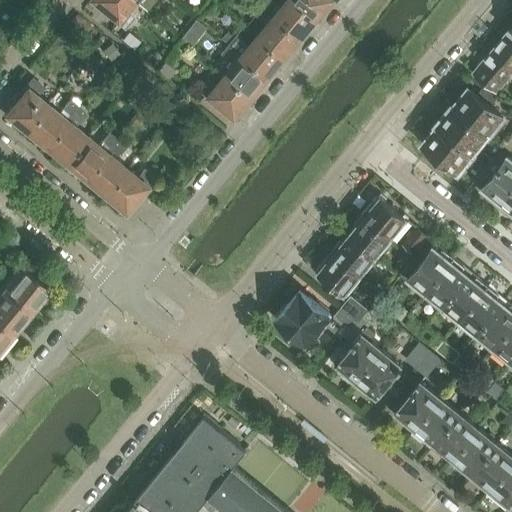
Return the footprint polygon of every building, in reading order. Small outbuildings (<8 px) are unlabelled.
[(123,13),(133,1),(132,0),(93,0),(100,6),(99,7),(121,25),(113,34),(122,42),(123,40),(129,33),(124,28),(131,20),(123,13)] [(273,11),(278,5),(271,0),(266,0),(262,6),(275,16),(276,14),(273,11)] [(296,0),(288,0),(276,14),(275,16),(301,37),(308,28),(311,28),(315,22),(315,20),(317,17),(296,0)] [(296,0),(317,17),(319,14),(322,14),(327,9),(326,6),(331,0),(296,0)] [(275,16),(262,6),(255,14),(264,22),(269,16),(273,19),(275,16)] [(92,26),(77,14),(71,21),(86,34),(92,26)] [(275,16),(273,19),(259,36),(284,57),(286,54),(289,54),(294,49),(293,46),(301,37),(275,16)] [(197,21),(184,38),(194,46),(207,29),(197,21)] [(511,71),(511,26),(474,72),(496,90),(511,71)] [(229,31),(224,38),(231,43),(236,37),(229,31)] [(129,33),(123,40),(134,49),(140,41),(129,33)] [(259,36),(244,54),(242,56),(268,77),(276,68),(278,67),(283,62),(283,59),(284,57),(259,36)] [(240,51),(245,45),(236,37),(231,43),(229,45),(242,56),(244,54),(240,51)] [(242,56),(229,45),(222,54),(232,61),(237,55),(240,58),(242,56)] [(242,56),(240,58),(225,76),(251,97),(254,94),(257,93),(261,88),(261,85),(268,77),(242,56)] [(251,97),(225,76),(216,88),(207,81),(200,90),(226,110),(227,109),(235,116),(243,108),(245,107),(250,102),(250,99),(251,97)] [(13,105),(6,113),(15,120),(15,123),(21,128),(23,128),(26,130),(47,104),(34,93),(41,85),(33,78),(21,92),(11,103),(13,105)] [(469,87),(453,106),(490,135),(505,117),(469,87)] [(487,102),(493,94),(484,87),(478,94),(487,102)] [(70,100),(63,109),(71,115),(78,107),(70,100)] [(47,104),(26,130),(29,132),(29,135),(34,139),(37,139),(46,146),(67,120),(65,119),(47,104)] [(490,135),(453,106),(452,105),(437,123),(440,126),(440,127),(473,153),(488,135),(489,136),(490,135)] [(86,114),(78,107),(71,115),(79,122),(86,114)] [(67,120),(46,146),(55,153),(55,156),(61,161),(64,160),(66,162),(87,136),(69,122),(67,120)] [(440,127),(440,126),(437,123),(436,124),(437,125),(422,144),(458,173),(474,154),(473,153),(440,127)] [(102,141),(109,146),(111,148),(118,139),(109,132),(102,141)] [(87,136),(66,162),(68,164),(69,167),(74,171),(77,171),(86,178),(107,153),(105,151),(87,136)] [(126,146),(118,139),(111,148),(113,150),(119,155),(126,146)] [(479,159),(481,160),(487,165),(496,155),(488,148),(479,159)] [(107,153),(86,178),(95,186),(95,188),(100,193),(103,193),(106,195),(126,169),(109,154),(107,153)] [(486,196),(497,205),(511,186),(511,159),(508,156),(483,187),(489,192),(486,196)] [(487,165),(481,160),(475,167),(482,172),(487,165)] [(126,169),(106,195),(108,197),(109,200),(114,204),(117,204),(126,211),(133,202),(135,204),(144,193),(143,192),(155,178),(146,171),(140,179),(126,169)] [(511,186),(497,205),(509,214),(511,210),(511,186)] [(378,195),(363,213),(394,239),(409,220),(378,195)] [(356,228),(350,235),(378,258),(394,239),(363,213),(354,224),(356,228)] [(403,244),(414,252),(428,235),(417,227),(403,244)] [(340,241),(331,252),(362,277),(378,258),(350,235),(344,242),(340,241)] [(426,291),(454,257),(443,248),(440,252),(433,247),(421,263),(415,258),(403,272),(426,291)] [(347,295),(362,277),(331,252),(316,270),(347,295)] [(50,289),(43,283),(51,274),(30,256),(4,288),(32,311),(50,289)] [(465,266),(454,257),(426,291),(443,305),(468,275),(462,270),(465,266)] [(474,280),(468,275),(443,305),(460,319),(488,285),(477,276),(474,280)] [(488,285),(460,319),(478,333),(502,303),(496,298),(499,294),(488,285)] [(32,311),(4,288),(0,292),(0,321),(14,333),(32,311)] [(332,315),(303,292),(300,289),(288,305),(286,303),(277,314),(279,315),(276,318),(306,343),(321,324),(324,326),(332,315)] [(368,311),(351,297),(343,307),(358,319),(360,321),(364,317),(368,311)] [(395,303),(389,311),(401,320),(407,312),(395,303)] [(508,307),(502,303),(478,333),(494,346),(511,324),(511,304),(508,307)] [(358,319),(343,307),(335,316),(351,328),(358,319)] [(370,322),(364,317),(360,321),(366,326),(367,326),(370,322)] [(411,318),(406,325),(419,335),(425,329),(411,318)] [(355,383),(382,350),(370,340),(376,333),(367,326),(366,326),(360,321),(358,319),(351,328),(345,335),(356,343),(339,364),(345,369),(342,372),(355,383)] [(0,349),(14,333),(0,321),(0,349)] [(511,324),(494,346),(511,361),(511,360),(511,324)] [(439,344),(431,337),(427,342),(436,349),(439,344)] [(407,359),(417,367),(431,350),(421,342),(407,359)] [(465,365),(439,344),(436,349),(461,370),(465,365)] [(382,350),(355,383),(367,393),(370,389),(377,395),(393,374),(395,376),(403,366),(382,350)] [(431,350),(417,367),(427,375),(441,358),(431,350)] [(465,365),(461,370),(469,376),(473,372),(465,365)] [(488,375),(480,385),(487,391),(495,381),(488,375)] [(400,420),(412,430),(440,396),(421,381),(397,411),(403,416),(400,420)] [(465,392),(472,397),(478,389),(472,384),(465,392)] [(440,396),(412,430),(426,441),(429,437),(435,442),(459,412),(440,396)] [(497,404),(490,398),(481,408),(488,414),(497,404)] [(459,412),(435,442),(441,447),(438,451),(450,461),(478,427),(459,412)] [(132,504),(127,511),(125,511),(195,511),(209,495),(229,511),(290,511),(233,465),(247,449),(205,415),(135,500),(132,504)] [(478,427),(450,461),(463,471),(466,468),(472,473),(497,443),(478,427)] [(511,455),(497,443),(472,473),(478,478),(476,481),(488,491),(511,461),(511,455)] [(511,461),(488,491),(501,502),(504,499),(510,504),(511,501),(511,461)]
